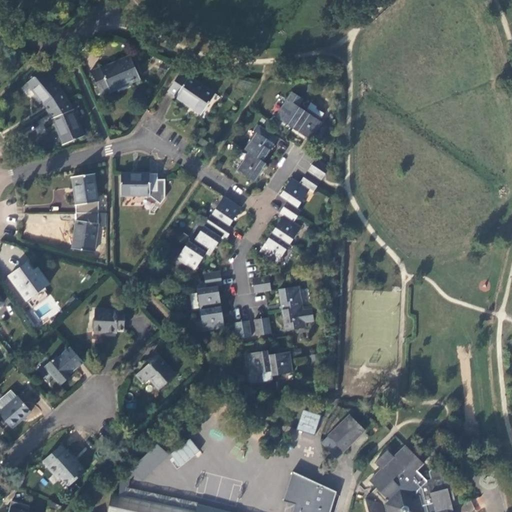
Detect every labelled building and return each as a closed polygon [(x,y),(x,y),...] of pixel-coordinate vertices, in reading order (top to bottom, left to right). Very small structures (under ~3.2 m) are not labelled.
[(99,68),(91,71),(101,95),(109,91),(110,93),(141,80),(130,57),(100,69),(99,68)] [(48,112),(67,101),(62,92),(43,70),(25,84),(44,106),(48,112)] [(200,114),(214,94),(190,77),(188,78),(180,73),(168,90),(176,96),(175,97),(200,114)] [(276,117),(294,128),(305,111),(298,106),(303,99),(292,92),(276,117)] [(73,111),(67,101),(48,112),(63,145),(84,136),(73,111)] [(310,104),(307,110),(322,117),(325,111),(310,104)] [(323,122),(305,111),(294,128),(311,140),(323,122)] [(266,129),(265,128),(261,135),(257,132),(246,150),(248,152),(263,162),(274,144),(275,144),(278,138),(266,129)] [(255,181),(266,164),(263,162),(248,152),(237,169),(255,181)] [(313,165),(326,174),(329,168),(316,159),(313,165)] [(309,171),(322,180),(326,174),(313,165),(309,171)] [(304,178),(318,186),(322,180),(309,171),(304,178)] [(150,197),(161,204),(165,197),(165,179),(157,179),(158,174),(150,175),(150,174),(120,174),(121,197),(150,197)] [(76,214),(98,214),(99,203),(94,175),(72,178),(76,207),(76,214)] [(314,193),(318,186),(304,178),(300,184),(310,190),(314,193)] [(299,208),(310,190),(300,184),(292,179),(281,196),(289,201),(285,207),(299,216),(302,211),(299,208)] [(209,220),(230,235),(234,229),(230,226),(242,209),(225,197),(209,220)] [(295,222),(299,216),(285,207),(280,213),(284,216),(273,233),(290,245),(302,228),(295,222)] [(98,225),(98,214),(76,214),(76,222),(72,249),(94,252),(98,225)] [(223,238),(226,240),(230,235),(209,220),(193,243),(207,252),(211,255),(223,238)] [(279,262),(290,245),(273,233),(261,251),(264,253),(264,252),(279,262)] [(195,270),(207,252),(193,243),(190,241),(178,258),(195,270)] [(27,263),(9,276),(26,300),(49,284),(37,268),(33,271),(27,263)] [(205,282),(222,279),(221,272),(204,274),(205,282)] [(270,277),(254,279),(255,286),(272,284),(270,277)] [(205,282),(197,283),(201,310),(222,307),(219,287),(223,286),(222,279),(205,282)] [(272,284),(255,286),(256,294),(273,291),(272,284)] [(280,290),(283,310),(304,307),(301,286),(280,290)] [(222,307),(201,310),(205,331),(225,327),(222,307)] [(304,307),(283,310),(287,331),(307,327),(304,307)] [(95,311),(94,330),(101,331),(101,335),(116,336),(116,331),(124,331),(125,315),(113,314),(106,314),(106,312),(95,311)] [(272,334),(270,318),(262,320),(265,335),(272,334)] [(265,335),(262,320),(255,321),(257,336),(265,335)] [(242,322),(245,338),(252,337),(249,321),(242,322)] [(236,324),(238,339),(245,338),(242,322),(236,324)] [(83,363),(69,348),(57,359),(56,358),(44,368),(60,386),(69,378),(67,376),(83,363)] [(269,355),(269,351),(248,354),(251,375),(272,372),(269,355)] [(269,355),(272,372),(273,377),(294,373),(290,352),(269,355)] [(147,368),(136,377),(144,385),(150,380),(160,391),(177,377),(157,354),(145,365),(147,368)] [(295,366),(308,364),(306,356),(294,358),(295,366)] [(31,413),(18,398),(0,412),(0,416),(12,430),(13,429),(18,435),(31,425),(31,422),(27,417),(31,413)] [(314,435),(321,415),(303,409),(296,429),(314,435)] [(364,431),(350,416),(329,436),(343,452),(364,431)] [(190,439),(169,455),(179,468),(200,451),(190,439)] [(61,445),(44,461),(49,467),(52,464),(59,472),(58,473),(70,486),(87,470),(76,459),(74,461),(72,458),(73,457),(61,445)] [(122,478),(118,496),(126,498),(129,480),(135,475),(141,481),(167,457),(156,445),(122,478)] [(394,458),(387,451),(375,463),(381,470),(370,482),(376,489),(365,500),(367,511),(450,511),(453,511),(450,503),(455,501),(449,476),(445,477),(443,470),(435,467),(429,473),(431,480),(426,481),(417,471),(423,464),(406,447),(394,458)] [(310,511),(329,511),(336,493),(318,487),(310,511)] [(223,511),(199,506),(197,511),(193,511),(126,498),(118,496),(111,494),(106,511),(223,511)] [(30,504),(11,499),(9,511),(12,511),(11,511),(35,511),(29,510),(30,504),(31,505),(31,504),(30,504)]
